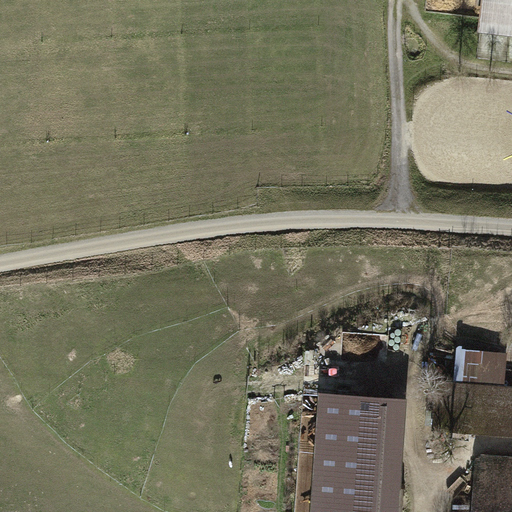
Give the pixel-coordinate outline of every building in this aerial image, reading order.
[(511,0),(485,0),(483,28),(511,31),(511,0)] [(508,353),(483,352),(482,383),(506,385),(508,353)] [(511,389),(438,382),(434,431),(511,438),(511,389)] [(380,511),(389,395),(317,390),(308,511),(380,511)] [(511,511),(511,462),(481,460),(476,511),(511,511)]
